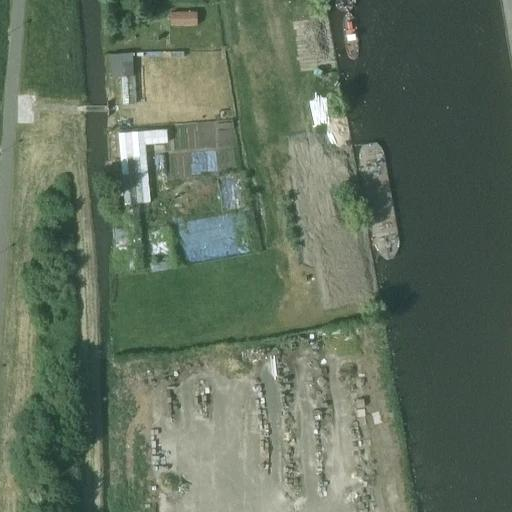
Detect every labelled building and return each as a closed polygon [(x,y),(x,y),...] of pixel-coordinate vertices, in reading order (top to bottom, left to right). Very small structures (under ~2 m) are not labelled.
[(197,12),(171,12),(171,26),(198,25),(197,12)] [(133,53),(111,54),(112,77),(134,76),(133,53)] [(166,129),(119,134),(125,204),(150,202),(145,144),(168,143),(166,129)] [(113,195),(123,195),(122,181),(112,182),(113,195)] [(116,249),(127,249),(126,228),(115,229),(116,249)]
